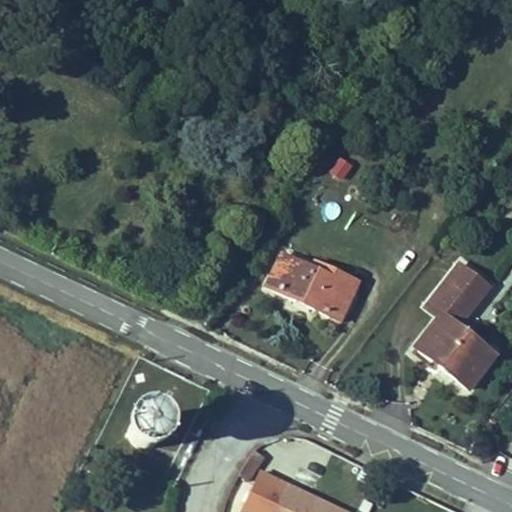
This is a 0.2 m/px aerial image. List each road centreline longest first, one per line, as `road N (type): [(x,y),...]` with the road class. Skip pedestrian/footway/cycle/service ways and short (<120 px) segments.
road 1 (secondary): [(256,383),(0,261)]
road 2 (secondary): [(511,505),(256,383)]
road 3 (residential): [(193,511),(256,383)]
